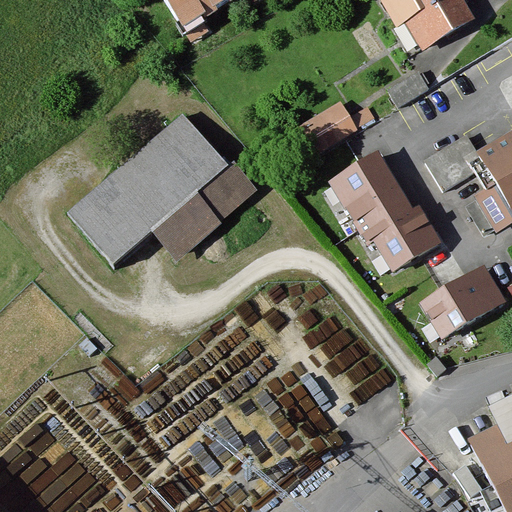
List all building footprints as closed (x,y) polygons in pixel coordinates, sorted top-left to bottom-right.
[(161,0),(184,35),(239,0),(161,0)] [(376,0),(394,29),(407,22),(423,50),(476,18),(464,0),(376,0)] [(342,101),(304,123),(320,151),(359,128),(342,101)] [(229,172),(182,117),(68,215),(116,270),(229,172)] [(470,174),(461,160),(478,151),(468,133),(425,157),(443,189),(470,174)] [(511,211),(511,137),(478,158),(511,211)] [(412,215),(379,158),(331,186),(367,247),(375,243),(393,275),(441,247),(420,210),(412,215)] [(442,341),(505,303),(484,269),(421,307),(442,341)] [(471,444),(505,511),(511,511),(511,402),(491,413),(499,430),(471,444)]
